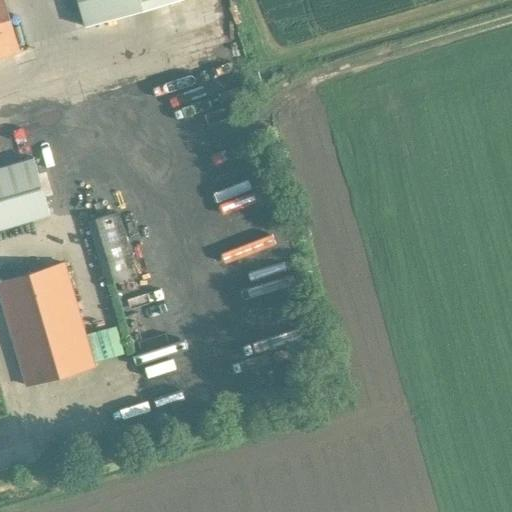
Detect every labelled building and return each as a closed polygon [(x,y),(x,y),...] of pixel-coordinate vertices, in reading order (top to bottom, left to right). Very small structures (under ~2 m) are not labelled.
[(0,0),(0,57),(19,52),(3,0),(0,0)] [(77,0),(85,26),(176,0),(77,0)] [(0,229),(50,215),(34,157),(0,166),(0,229)] [(107,283),(137,275),(119,213),(89,221),(107,283)] [(0,295),(26,385),(94,365),(64,263),(0,281),(0,295)]
